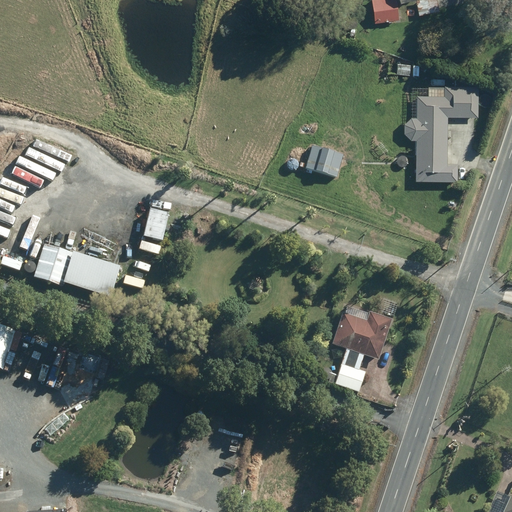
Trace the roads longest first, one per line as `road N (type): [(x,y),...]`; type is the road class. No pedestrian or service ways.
road 1 (unknown): [(425,413),(0,275)]
road 2 (tertiary): [(511,158),(392,511)]
road 3 (unknown): [(0,434),(47,476),(152,492),(200,511)]
